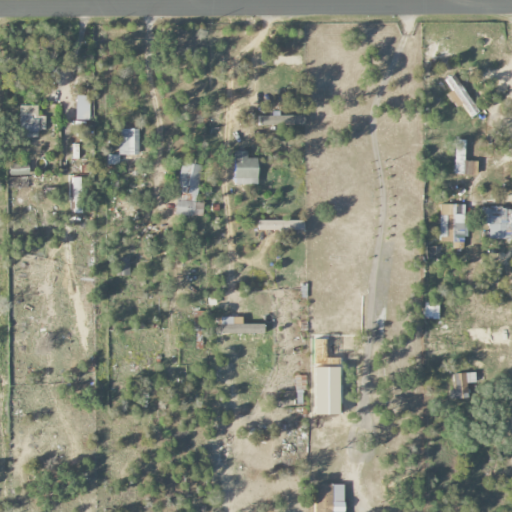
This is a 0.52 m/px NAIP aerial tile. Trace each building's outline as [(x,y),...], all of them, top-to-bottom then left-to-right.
[(302,55),(259,56),(259,66),(303,65),(302,55)] [(446,94),(456,109),(461,105),(469,118),(478,112),(453,74),(444,80),(451,91),(446,94)] [(90,96),(76,96),(75,120),(89,121),(90,96)] [(38,106),(21,105),(20,137),(37,137),(38,106)] [(258,125),(303,125),(303,114),(271,113),(271,116),(258,116),(258,125)] [(138,129),(119,129),(118,155),(138,155),(138,129)] [(454,174),(473,175),(473,161),(464,161),(465,140),(455,139),(454,174)] [(235,185),(258,184),(257,158),(247,158),(246,151),(234,151),(235,185)] [(119,165),(119,155),(106,155),(107,165),(119,165)] [(9,163),(9,176),(29,175),(28,162),(9,163)] [(200,164),(180,162),(174,214),(201,218),(203,203),(195,202),(200,164)] [(83,213),(82,177),(72,177),(73,213),(83,213)] [(465,205),(440,204),(439,242),(464,242),(465,205)] [(488,238),(511,239),(511,208),(485,207),(484,224),(488,224),(488,238)] [(303,221),(257,220),(257,230),(303,231),(303,221)] [(129,259),(118,259),(118,276),(129,276),(129,259)] [(438,319),(439,303),(424,303),(423,319),(438,319)] [(474,373),(452,374),(453,391),(449,391),(449,399),(467,398),(466,383),(475,383),(474,373)] [(313,511),(343,511),(344,485),(315,484),(313,511)]
